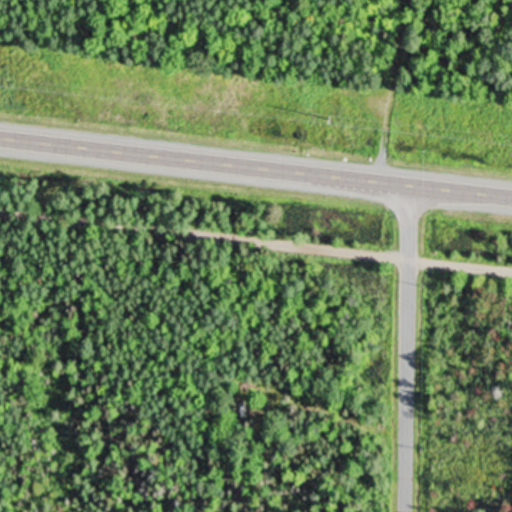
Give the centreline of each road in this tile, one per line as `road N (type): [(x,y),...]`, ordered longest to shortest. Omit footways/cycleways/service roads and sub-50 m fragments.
road 1 (primary): [(511,193),(0,133)]
road 2 (track): [(0,210),(511,269)]
road 3 (residential): [(404,511),(408,182)]
road 4 (track): [(380,179),(396,81),(421,0)]
